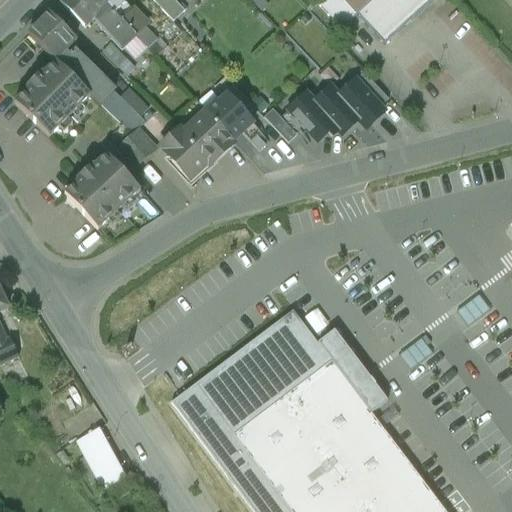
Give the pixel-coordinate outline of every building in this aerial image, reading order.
[(135,38),(97,0),(62,0),(59,4),(84,30),(92,21),(121,52),(128,46),(135,39),(135,38)] [(97,0),(135,38),(144,29),(146,28),(120,1),(118,3),(114,0),(97,0)] [(152,0),(175,23),(188,10),(177,0),(152,0)] [(356,17),(339,0),(317,0),(314,3),(340,31),(356,17)] [(339,0),(356,17),(383,47),(435,0),(339,0)] [(80,47),(48,15),(27,37),(55,64),(59,68),(73,54),(80,47)] [(157,43),(144,29),(135,38),(135,39),(147,51),(157,43)] [(147,51),(135,39),(128,46),(139,58),(147,51)] [(101,82),(73,54),(59,68),(88,96),(101,82)] [(43,75),(40,76),(36,80),(37,81),(31,88),(30,86),(26,90),(25,94),(14,105),(49,140),(90,98),(88,96),(59,68),(55,64),(43,75)] [(114,95),(101,82),(88,96),(90,98),(100,108),(112,96),(114,95)] [(355,86),(338,101),(357,123),(365,132),(382,116),(355,86)] [(330,93),(313,108),(334,131),(340,138),(357,123),(338,101),(330,93)] [(144,125),(112,96),(100,108),(131,138),(138,132),(144,125)] [(219,108),(216,105),(206,115),(231,143),(250,125),(227,100),(219,108)] [(313,108),(305,100),(289,115),(317,147),(334,131),(313,108)] [(275,110),(265,119),(290,145),(300,136),(275,110)] [(206,115),(181,138),(177,133),(160,149),(190,181),(231,143),(206,115)] [(131,138),(117,150),(135,170),(156,152),(138,132),(131,138)] [(106,157),(94,168),(90,169),(87,172),(88,174),(82,180),(80,179),(76,182),(75,186),(64,197),(97,233),(140,193),(106,157)] [(461,311),(470,325),(491,312),(483,298),(461,311)] [(317,342),(294,310),(171,402),(254,511),(441,511),(369,413),(387,400),(335,329),(317,342)] [(6,340),(0,343),(0,365),(18,357),(10,339),(6,340)] [(124,479),(98,431),(77,443),(103,491),(124,479)]
